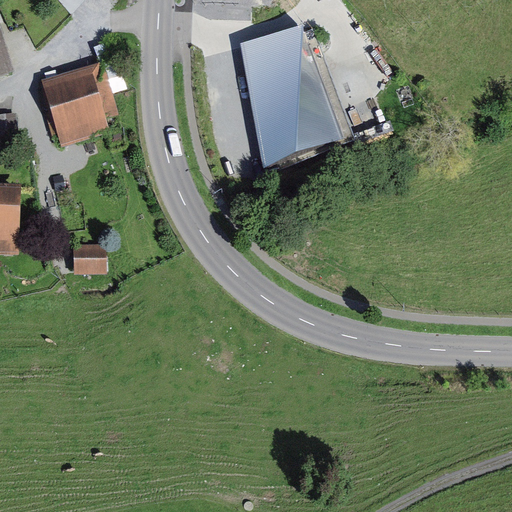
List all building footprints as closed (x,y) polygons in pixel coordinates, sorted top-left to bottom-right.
[(315,31),(247,46),(267,173),(353,146),(315,31)] [(0,32),(0,70),(13,65),(0,32)] [(108,65),(45,82),(62,149),(117,135),(113,119),(122,117),(108,65)] [(0,237),(26,239),(30,188),(0,185),(0,237)] [(103,240),(71,242),(73,271),(105,269),(103,240)]
